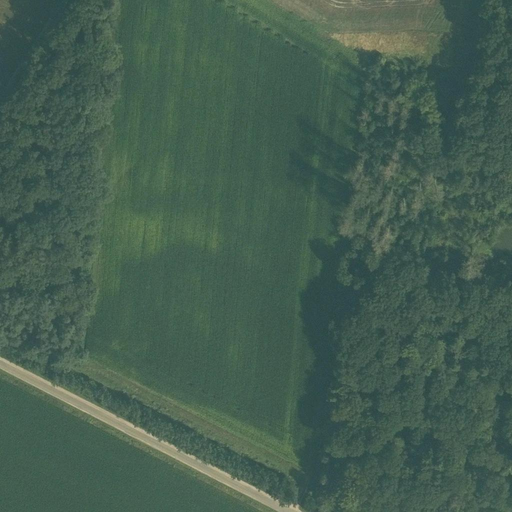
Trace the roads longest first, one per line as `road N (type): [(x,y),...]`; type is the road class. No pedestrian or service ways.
road 1 (unclassified): [(290,511),(0,362)]
road 2 (track): [(292,511),(305,485),(319,481),(345,493),(381,486),(402,458)]
road 3 (unclassified): [(67,0),(0,113)]
